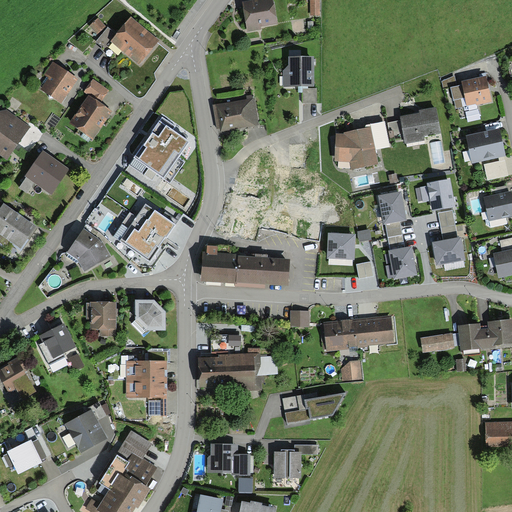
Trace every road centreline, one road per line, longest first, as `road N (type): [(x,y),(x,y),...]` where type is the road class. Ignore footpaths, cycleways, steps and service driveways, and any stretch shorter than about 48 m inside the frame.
road 1 (residential): [(190,44),(0,317)]
road 2 (residential): [(511,299),(460,287),(332,301),(183,292)]
road 3 (residential): [(182,281),(212,180),(190,44)]
road 4 (residential): [(153,511),(184,431),(183,292)]
road 5 (residential): [(182,281),(133,280),(66,295),(0,327)]
